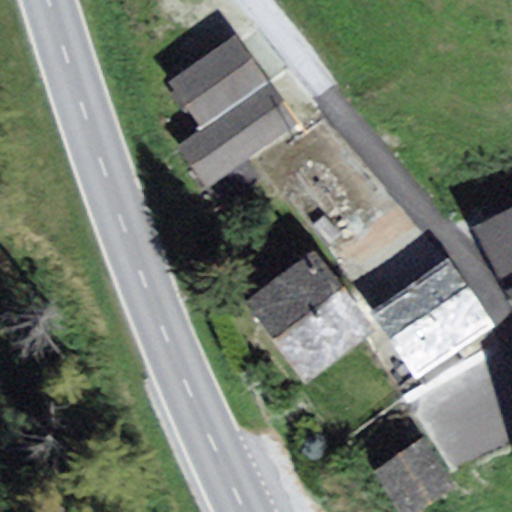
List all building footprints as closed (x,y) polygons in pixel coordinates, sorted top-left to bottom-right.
[(198,122),(260,81),(233,40),(171,82),(198,122)] [(287,128),(264,93),(183,145),(206,181),(287,128)] [(511,230),(486,245),(511,292),(511,291),(511,230)] [(366,333),(308,264),(256,307),(314,376),(366,333)] [(441,277),(373,318),(410,380),(479,339),(441,277)] [(446,483),(421,444),(400,458),(381,470),(406,509),(446,483)]
